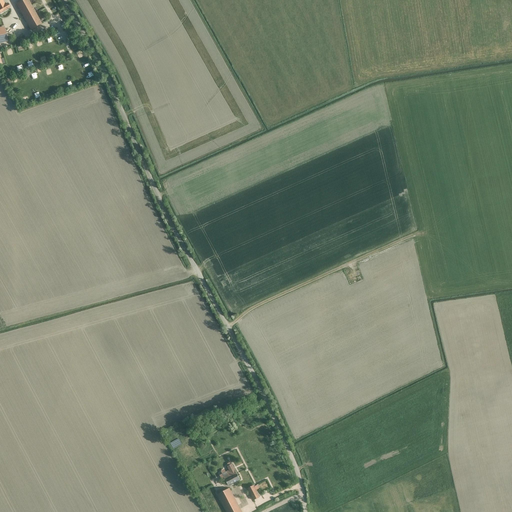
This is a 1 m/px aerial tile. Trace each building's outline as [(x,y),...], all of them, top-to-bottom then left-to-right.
[(0,0),(0,12),(10,7),(7,3),(5,4),(2,0),(0,0)] [(30,30),(41,24),(27,0),(22,0),(16,4),(30,30)] [(228,486),(240,480),(232,465),(227,467),(229,470),(222,474),(228,486)] [(226,511),(241,511),(229,488),(224,491),(220,482),(215,485),(219,493),(217,494),(226,511)] [(260,497),(254,485),(247,489),(254,500),(260,497)]
